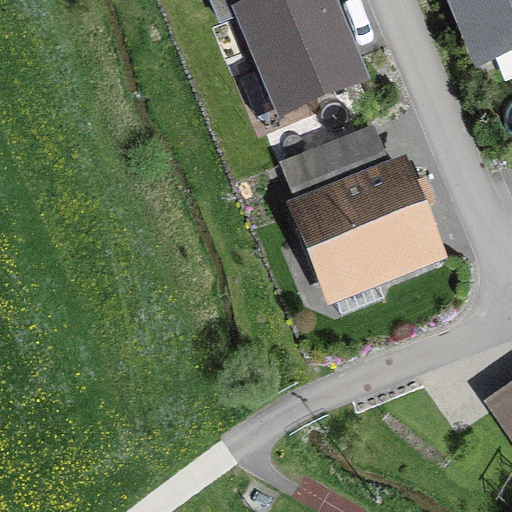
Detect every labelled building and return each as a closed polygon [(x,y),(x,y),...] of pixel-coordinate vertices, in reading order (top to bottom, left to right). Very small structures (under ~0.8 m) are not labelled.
[(243,14),(276,0),(206,0),(217,25),(243,14)] [(276,0),(243,14),(284,111),(358,80),(324,0),(276,0)] [(511,48),(511,0),(455,0),(481,61),(511,48)] [(281,165),(299,212),(383,179),(365,132),(281,165)] [(400,172),(383,179),(299,212),(332,296),(434,255),(400,172)] [(511,395),(497,406),(511,426),(511,395)]
